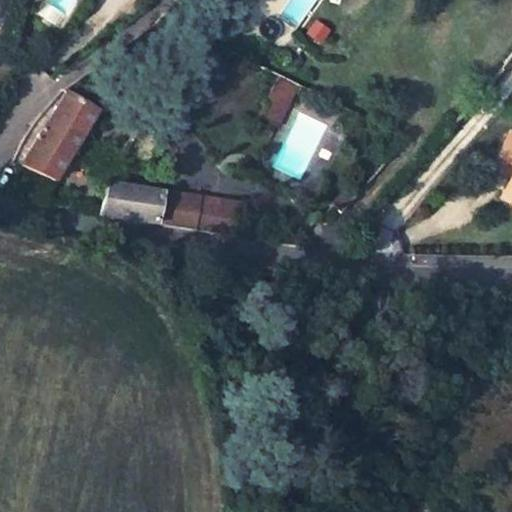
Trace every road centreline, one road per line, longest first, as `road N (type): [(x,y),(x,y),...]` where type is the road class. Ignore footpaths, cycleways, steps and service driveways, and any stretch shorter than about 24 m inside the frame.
road 1 (residential): [(511,276),(367,275),(0,215)]
road 2 (residential): [(0,145),(50,88),(168,0)]
